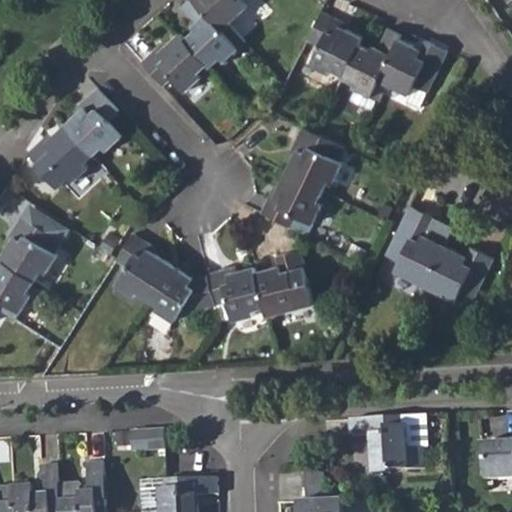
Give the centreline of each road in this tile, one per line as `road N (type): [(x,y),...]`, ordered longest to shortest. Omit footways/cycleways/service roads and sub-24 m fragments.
road 1 (residential): [(511,371),(152,387)]
road 2 (residential): [(239,415),(511,400)]
road 3 (residential): [(415,13),(487,54),(507,82),(469,165),(475,204)]
road 4 (residential): [(97,56),(207,171),(202,206)]
road 5 (residential): [(152,387),(0,397)]
road 6 (residential): [(0,163),(17,134),(97,56)]
